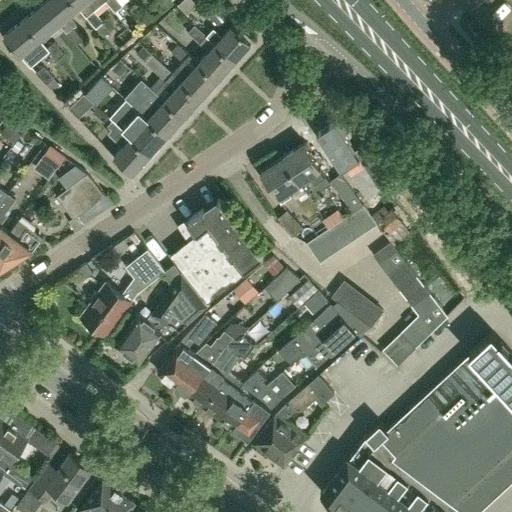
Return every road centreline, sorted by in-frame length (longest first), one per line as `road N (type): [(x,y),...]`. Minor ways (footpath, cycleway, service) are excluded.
road 1 (residential): [(0,303),(282,115),(295,60),(288,37),(256,0)]
road 2 (residential): [(241,511),(0,338)]
road 3 (primary): [(322,0),(493,164)]
road 4 (primary): [(493,164),(355,0)]
road 5 (unclassified): [(511,114),(424,18)]
